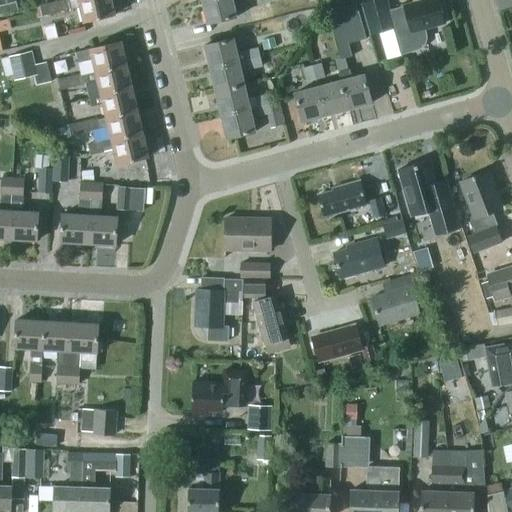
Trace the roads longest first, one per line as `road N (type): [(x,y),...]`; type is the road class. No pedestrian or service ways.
road 1 (residential): [(192,186),(505,99)]
road 2 (residential): [(0,278),(158,282),(192,186)]
road 3 (residential): [(192,186),(147,0)]
